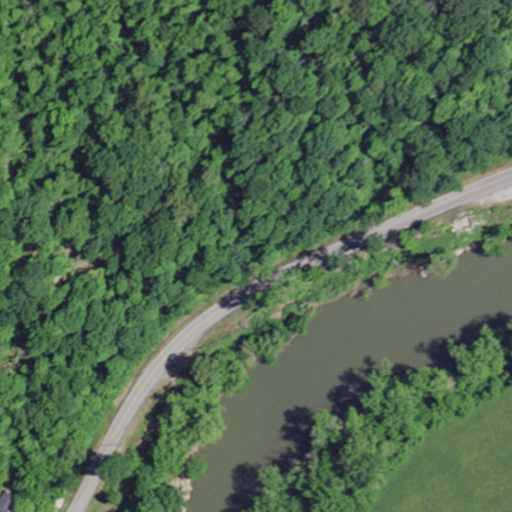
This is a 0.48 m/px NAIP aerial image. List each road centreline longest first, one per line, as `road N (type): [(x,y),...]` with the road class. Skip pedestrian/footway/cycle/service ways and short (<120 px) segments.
road 1 (secondary): [(73,511),(141,396),(197,329),(332,251),(511,178)]
road 2 (residential): [(240,49),(267,31),(430,0)]
